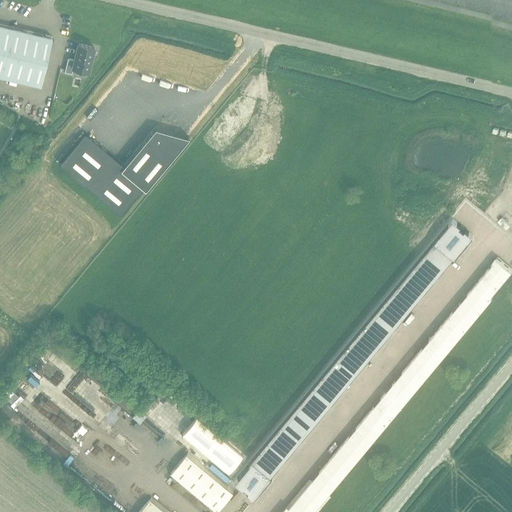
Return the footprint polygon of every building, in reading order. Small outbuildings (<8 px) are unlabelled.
[(0,76),(40,86),(52,37),(0,24),(0,76)] [(72,68),(88,71),(94,47),(78,43),(74,60),(67,58),(64,72),(71,73),(72,68)] [(156,128),(155,128),(124,165),(84,133),(59,164),(120,215),(142,188),(145,190),(189,137),(187,137),(178,148),(156,129),(156,128)] [(452,219),(233,482),(241,489),(243,487),(247,491),(246,493),(254,499),(272,477),(271,476),(453,257),(454,258),(473,236),(465,230),(464,231),(459,227),(460,226),(452,219)] [(511,267),(498,257),(290,507),(287,505),(280,511),(316,511),(511,276),(511,267)] [(6,391),(5,392),(8,395),(5,398),(11,404),(16,398),(18,396),(9,388),(6,391)] [(167,428),(178,436),(183,429),(172,422),(167,428)] [(216,511),(234,491),(188,453),(169,476),(211,511),(216,511)] [(169,511),(151,497),(138,511),(169,511)]
